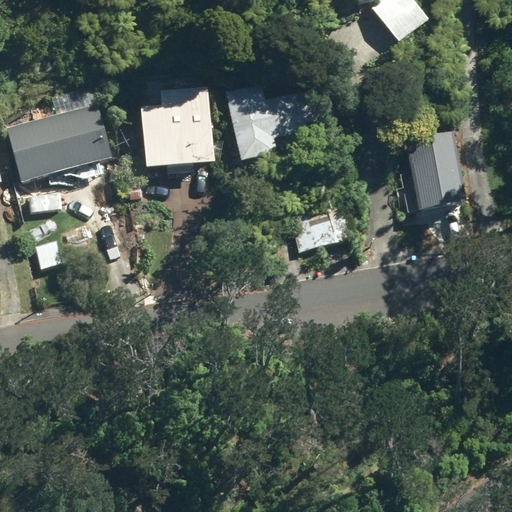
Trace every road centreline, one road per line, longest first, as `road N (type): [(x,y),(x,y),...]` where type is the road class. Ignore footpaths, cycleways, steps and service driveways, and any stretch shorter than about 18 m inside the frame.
road 1 (residential): [(0,348),(511,257)]
road 2 (residential): [(169,511),(93,468),(56,459),(0,462)]
